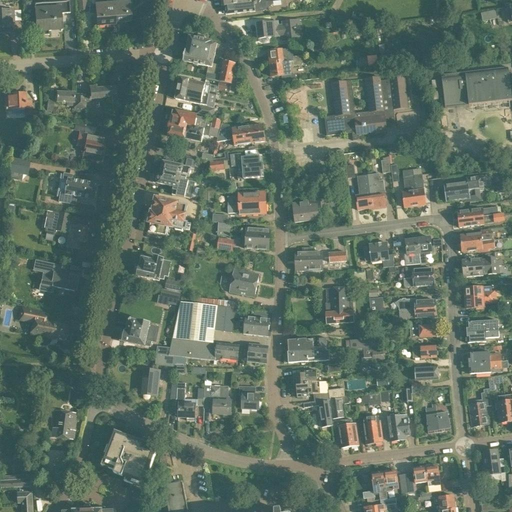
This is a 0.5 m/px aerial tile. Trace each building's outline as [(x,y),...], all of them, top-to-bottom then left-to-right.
[(77,0),(79,11),(86,11),(85,0),(77,0)] [(103,0),(104,4),(95,5),(96,27),(115,25),(114,24),(113,3),(112,0),(103,0)] [(120,0),(121,3),(113,3),(114,24),(130,22),(129,8),(131,8),(130,0),(120,0)] [(223,0),(224,7),(225,7),(226,15),(257,12),(256,3),(259,3),(260,0),(223,0)] [(260,0),(259,3),(256,3),(257,12),(261,11),(262,11),(264,10),(266,9),(269,7),(270,5),(271,4),(272,2),(281,1),(280,0),(260,0)] [(68,2),(34,5),(36,33),(61,31),(60,20),(58,20),(57,15),(69,14),(68,2)] [(0,33),(11,33),(11,23),(13,23),(13,10),(0,10),(0,33)] [(257,33),(253,34),(254,42),(260,42),(260,39),(265,39),(276,37),(276,30),(286,29),(287,39),(296,38),(294,19),(285,20),(285,25),(277,26),(277,22),(256,24),(257,33)] [(209,68),(207,74),(216,75),(218,70),(211,68),(213,59),(214,59),(215,53),(216,44),(211,43),(211,42),(205,41),(205,38),(204,36),(198,35),(196,36),(195,39),(189,37),(186,51),(185,51),(183,62),(193,64),(193,65),(199,66),(199,65),(209,68)] [(292,49),(268,52),(270,65),(287,63),(289,62),(293,62),(301,61),(301,57),(292,58),(292,49)] [(368,66),(368,67),(378,66),(377,55),(367,56),(367,57),(368,66)] [(287,63),(270,65),(271,78),(281,76),(282,82),(295,80),(294,74),(291,75),(289,62),(287,63)] [(216,75),(207,74),(207,73),(205,79),(231,85),(235,65),(223,63),(222,70),(218,70),(216,75)] [(508,68),(441,75),(445,108),(511,101),(508,68)] [(365,80),(369,112),(354,114),(350,81),(346,82),(331,84),(335,116),(324,117),(326,136),(352,134),(352,141),(357,141),(357,136),(386,132),(385,127),(395,126),(393,110),(408,108),(404,75),(389,77),(389,81),(380,82),(380,78),(365,80)] [(211,85),(180,78),(175,100),(206,106),(211,85)] [(217,91),(229,93),(231,85),(219,83),(217,91)] [(74,95),(73,107),(73,110),(85,111),(85,102),(90,102),(91,100),(116,98),(115,87),(95,89),(95,87),(89,88),(89,96),(85,96),(85,95),(74,95)] [(66,107),(73,107),(74,95),(74,93),(56,93),(56,103),(66,103),(66,107)] [(4,95),(5,111),(25,110),(25,116),(31,116),(30,102),(25,102),(25,94),(4,95)] [(197,114),(211,117),(213,109),(198,106),(197,114)] [(419,111),(397,112),(397,128),(420,127),(419,111)] [(185,139),(188,126),(194,127),(195,122),(202,123),(202,122),(205,123),(206,119),(190,116),(190,115),(176,112),(176,113),(172,112),(168,131),(169,131),(168,136),(185,139)] [(211,124),(210,128),(218,130),(220,120),(212,118),(211,124)] [(188,126),(185,139),(201,142),(202,138),(203,135),(205,123),(202,122),(202,123),(195,122),(194,127),(188,126)] [(217,138),(218,130),(210,128),(211,124),(205,123),(203,135),(217,138)] [(78,124),(76,131),(84,132),(85,126),(78,124)] [(221,125),(217,142),(227,141),(226,136),(233,135),(233,138),(263,133),(262,125),(250,127),(249,125),(246,126),(244,128),(232,129),(231,128),(229,128),(229,126),(221,125)] [(79,133),(76,145),(84,147),(82,159),(100,163),(105,141),(91,138),(91,136),(79,133)] [(226,136),(227,141),(233,140),(234,146),(264,142),(263,133),(233,138),(233,135),(226,136)] [(308,154),(309,159),(343,155),(343,150),(308,154)] [(211,162),(213,155),(203,153),(201,159),(211,162)] [(228,161),(229,170),(263,167),(262,164),(261,157),(241,158),(241,159),(236,159),(236,160),(230,160),(230,153),(225,153),(225,159),(228,158),(228,161)] [(19,170),(27,172),(29,160),(9,157),(7,171),(6,178),(17,179),(19,170)] [(159,175),(180,180),(180,177),(185,179),(186,177),(189,177),(191,168),(190,168),(191,167),(194,167),(196,159),(185,157),(183,166),(173,164),(173,160),(164,158),(163,162),(160,175),(159,175)] [(224,170),(229,170),(228,161),(228,158),(225,159),(212,160),(212,163),(210,163),(210,171),(224,170)] [(383,174),(391,173),(390,165),(389,161),(381,162),(383,174)] [(345,167),(347,179),(355,178),(353,166),(345,167)] [(263,167),(229,170),(230,174),(235,174),(235,172),(237,172),(237,179),(243,179),(263,178),(262,171),(263,171),(263,167)] [(58,202),(74,205),(76,197),(92,200),(93,197),(94,197),(95,188),(94,188),(95,184),(71,180),(72,175),(63,174),(62,179),(67,180),(66,183),(65,183),(64,192),(65,192),(64,194),(59,194),(59,198),(58,202)] [(180,180),(159,175),(154,174),(153,183),(157,184),(171,187),(171,190),(173,190),(172,191),(173,191),(172,195),(184,198),(186,190),(188,181),(185,180),(185,179),(180,177),(180,180)] [(378,175),(368,176),(372,209),(386,207),(383,182),(379,182),(378,175)] [(372,209),(368,176),(357,177),(359,197),(355,198),(357,211),(372,209)] [(414,177),(414,178),(416,192),(413,193),(415,207),(426,206),(422,176),(414,177)] [(444,187),(442,188),(443,192),(445,193),(445,194),(479,190),(483,190),(481,177),(467,179),(467,183),(444,186),(444,187)] [(416,192),(414,178),(403,180),(405,193),(402,193),(404,208),(415,207),(413,193),(416,192)] [(479,190),(445,194),(446,202),(469,200),(469,202),(480,200),(479,190)] [(227,197),(227,207),(238,206),(238,205),(265,204),(264,194),(238,195),(238,197),(227,197)] [(329,200),(292,204),(295,224),(319,221),(317,210),(325,209),(340,207),(339,198),(334,199),(333,197),(329,198),(329,200)] [(146,212),(144,222),(149,223),(150,223),(147,233),(166,237),(168,227),(172,228),(174,228),(174,230),(182,232),(183,230),(189,231),(190,224),(183,223),(187,206),(177,204),(177,203),(155,199),(152,213),(151,212),(151,213),(146,212)] [(238,206),(227,207),(228,214),(239,213),(239,215),(266,214),(265,204),(238,205),(238,206)] [(482,209),(458,212),(458,220),(503,214),(503,210),(497,211),(497,208),(482,209)] [(44,218),(42,228),(67,233),(64,247),(76,250),(77,244),(78,244),(78,241),(84,243),(87,229),(70,225),(65,224),(67,215),(53,212),(51,220),(44,218)] [(503,214),(458,220),(459,228),(484,225),(484,224),(494,223),(504,221),(503,214)] [(212,215),(212,222),(218,223),(227,223),(228,216),(212,215)] [(218,223),(217,236),(229,236),(230,223),(228,223),(227,223),(218,223)] [(245,237),(245,240),(253,240),(253,238),(269,240),(270,231),(246,229),(245,231),(242,231),(242,237),(245,237)] [(460,236),(461,245),(493,241),(492,231),(480,232),(480,234),(460,236)] [(190,234),(186,251),(191,252),(195,235),(190,234)] [(253,240),(245,240),(244,249),(269,251),(269,240),(253,238),(253,240)] [(430,238),(417,239),(419,254),(420,265),(426,264),(425,254),(432,253),(430,238)] [(217,249),(232,252),(234,242),(219,239),(217,249)] [(417,239),(405,241),(407,256),(419,254),(417,239)] [(493,241),(461,245),(461,253),(494,249),(493,241)] [(389,268),(394,267),(393,258),(389,258),(387,243),(369,245),(369,247),(363,248),(365,261),(371,260),(371,263),(383,262),(384,268),(389,268)] [(197,248),(196,255),(204,256),(205,250),(197,248)] [(295,254),(295,263),(309,263),(309,262),(322,261),(322,253),(313,253),(313,249),(302,249),(302,253),(295,254)] [(345,252),(337,253),(338,262),(346,262),(345,252)] [(338,262),(337,253),(328,254),(329,263),(338,262)] [(134,267),(132,275),(137,276),(137,277),(161,282),(164,272),(161,271),(163,260),(154,258),(153,261),(142,258),(140,267),(139,267),(139,268),(134,267)] [(481,259),(462,261),(463,270),(498,266),(501,266),(500,261),(495,262),(495,259),(486,260),(481,261),(481,259)] [(309,263),(295,263),(295,272),(322,271),(322,261),(309,262),(309,263)] [(498,266),(463,270),(463,278),(483,276),(483,275),(488,274),(488,275),(499,274),(498,266)] [(405,268),(406,280),(433,278),(433,269),(419,270),(419,267),(405,268)] [(44,279),(42,290),(52,292),(53,287),(62,289),(74,292),(77,276),(65,274),(65,277),(56,275),(57,273),(54,272),(55,270),(44,268),(42,278),(44,279)] [(229,293),(254,298),(259,275),(234,270),(229,293)] [(433,278),(406,280),(403,280),(404,288),(413,287),(413,288),(434,286),(433,278)] [(165,289),(183,293),(184,284),(167,280),(165,289)] [(474,288),(464,289),(465,299),(496,297),(496,291),(491,292),(490,286),(474,287),(474,288)] [(326,304),(326,313),(327,325),(353,323),(352,297),(351,297),(350,288),(326,289),(327,304),(326,304)] [(160,299),(169,301),(167,310),(176,312),(180,294),(162,290),(160,299)] [(496,297),(465,299),(465,310),(476,309),(476,310),(483,309),(483,304),(496,303),(496,297)] [(369,299),(371,313),(383,311),(382,298),(369,299)] [(399,309),(399,311),(418,310),(435,309),(435,301),(416,301),(416,299),(401,300),(395,304),(399,309)] [(233,301),(232,309),(235,309),(240,310),(241,302),(233,301)] [(180,303),(171,349),(169,356),(181,357),(215,361),(216,359),(238,361),(239,346),(217,344),(217,342),(214,341),(215,331),(217,308),(195,306),(195,304),(180,303)] [(34,337),(48,340),(48,339),(52,340),(63,342),(67,327),(55,324),(45,322),(47,312),(20,306),(17,321),(37,325),(34,337)] [(215,331),(224,332),(226,308),(218,307),(217,308),(215,331)] [(232,309),(226,308),(224,332),(233,333),(235,309),(232,309)] [(418,310),(399,311),(400,319),(408,319),(415,319),(436,318),(435,309),(418,310)] [(244,335),(268,337),(270,320),(246,317),(245,322),(240,322),(239,328),(244,329),(244,335)] [(466,323),(467,334),(498,332),(497,321),(483,322),(483,320),(477,321),(477,322),(466,323)] [(121,332),(119,341),(124,342),(123,342),(144,347),(145,346),(150,347),(152,342),(154,342),(158,326),(139,322),(139,323),(132,321),(129,323),(127,333),(126,333),(125,333),(121,332)] [(434,325),(410,326),(410,332),(415,332),(415,338),(419,338),(435,337),(435,335),(437,334),(436,331),(435,330),(434,325)] [(359,340),(350,341),(351,349),(363,348),(371,348),(370,340),(369,328),(358,329),(359,340)] [(498,332),(467,334),(468,344),(478,343),(479,346),(484,345),(484,343),(485,343),(485,339),(499,338),(498,332)] [(382,333),(372,334),(372,348),(383,347),(382,333)] [(288,341),(288,353),(327,351),(326,338),(319,339),(319,347),(313,348),(313,339),(288,341)] [(248,359),(248,361),(247,362),(266,364),(268,347),(249,345),(249,346),(245,345),(243,358),(248,359)] [(420,349),(412,349),(413,359),(421,358),(421,359),(436,358),(436,356),(438,355),(438,352),(436,351),(436,346),(420,346),(420,349)] [(157,347),(156,355),(169,356),(171,349),(157,347)] [(364,358),(362,358),(362,362),(372,362),(372,358),(371,348),(363,348),(364,358)] [(372,349),(373,362),(384,361),(383,348),(372,349)] [(286,357),(283,358),(284,364),(301,363),(301,365),(305,364),(305,362),(329,361),(328,351),(327,351),(288,353),(288,352),(285,352),(286,357)] [(489,353),(468,354),(469,365),(501,363),(501,355),(489,356),(489,353)] [(155,365),(174,367),(180,367),(181,357),(169,356),(156,355),(155,365)] [(501,363),(469,365),(470,375),(499,373),(499,370),(508,369),(507,363),(501,363)] [(422,373),(417,374),(418,380),(422,380),(431,380),(432,383),(438,383),(437,379),(438,379),(437,378),(439,377),(439,374),(437,373),(437,367),(421,368),(422,373)] [(144,395),(143,397),(144,398),(144,399),(145,400),(146,400),(147,400),(148,400),(149,400),(150,399),(150,398),(150,397),(151,396),(157,396),(159,371),(144,370),(145,370),(142,394),(142,395),(144,395)] [(294,387),(296,386),(307,386),(307,383),(317,382),(316,371),(304,372),(304,374),(293,375),(294,387)] [(502,377),(488,378),(489,389),(490,392),(496,391),(496,385),(503,384),(502,377)] [(204,393),(204,407),(204,408),(210,408),(213,408),(213,415),(223,415),(223,418),(229,418),(229,415),(231,416),(231,402),(228,402),(228,387),(211,386),(211,380),(205,380),(205,386),(204,393)] [(307,386),(296,386),(297,398),(309,397),(309,395),(313,395),(314,402),(345,397),(343,389),(328,390),(327,382),(317,382),(307,383),(307,386)] [(240,395),(242,395),(242,410),(259,410),(259,396),(255,396),(255,388),(240,388),(240,395)] [(176,399),(176,405),(179,405),(178,418),(187,418),(187,421),(194,421),(194,419),(195,419),(195,406),(204,407),(204,393),(199,393),(199,398),(198,398),(197,400),(185,400),(185,389),(177,389),(177,399),(176,399)] [(482,400),(469,402),(469,406),(472,428),(488,425),(485,407),(492,406),(490,392),(489,389),(483,390),(484,394),(481,394),(482,400)] [(412,394),(412,390),(401,391),(402,397),(406,397),(406,402),(411,402),(412,394)] [(388,392),(380,393),(381,403),(389,402),(388,392)] [(368,400),(368,404),(369,404),(369,406),(381,405),(381,403),(380,393),(364,395),(365,400),(368,400)] [(508,423),(504,396),(496,397),(496,399),(494,399),(495,404),(496,404),(499,424),(508,423)] [(341,399),(328,400),(328,401),(331,420),(343,418),(342,405),(341,399)] [(320,416),(322,428),(332,426),(331,420),(328,401),(319,403),(319,402),(300,405),(301,409),(319,406),(319,411),(318,412),(319,415),(320,416)] [(446,407),(435,408),(439,433),(450,431),(448,419),(446,407)] [(435,408),(425,410),(427,422),(428,434),(439,433),(435,408)] [(55,411),(52,438),(74,441),(75,431),(77,414),(55,411)] [(406,415),(396,416),(400,441),(406,440),(405,436),(409,436),(407,419),(406,419),(406,415)] [(400,441),(396,416),(387,418),(390,442),(400,441)] [(378,417),(370,418),(374,445),(383,443),(379,421),(378,422),(378,417)] [(374,445),(370,418),(363,419),(363,424),(366,446),(374,445)] [(351,420),(346,421),(349,448),(358,447),(355,424),(351,425),(351,420)] [(349,448),(346,421),(338,422),(339,427),(337,427),(341,449),(349,448)] [(25,442),(34,442),(35,427),(25,427),(25,442)] [(148,444),(114,431),(101,466),(115,471),(114,474),(122,477),(123,474),(126,476),(124,482),(142,487),(147,488),(150,468),(156,451),(146,448),(148,444)] [(482,453),(486,483),(501,481),(501,482),(505,482),(505,474),(501,474),(500,468),(504,467),(503,460),(499,460),(498,451),(482,453)] [(159,471),(165,471),(167,460),(160,459),(159,471)] [(425,468),(427,483),(428,488),(440,486),(438,466),(425,468)] [(415,484),(427,483),(425,468),(413,469),(415,484)] [(384,473),(386,488),(386,493),(392,492),(394,490),(398,489),(396,471),(384,473)] [(371,475),(373,490),(374,495),(386,493),(386,488),(384,473),(371,475)] [(408,494),(406,483),(405,474),(398,475),(399,484),(401,484),(402,495),(408,494)] [(1,489),(20,488),(20,494),(18,494),(19,503),(22,503),(22,511),(32,511),(31,493),(31,487),(30,476),(0,477),(1,489)] [(281,511),(275,511),(187,511),(182,483),(164,486),(168,511),(281,511)] [(439,504),(440,511),(455,509),(453,496),(434,499),(435,504),(439,504)]
